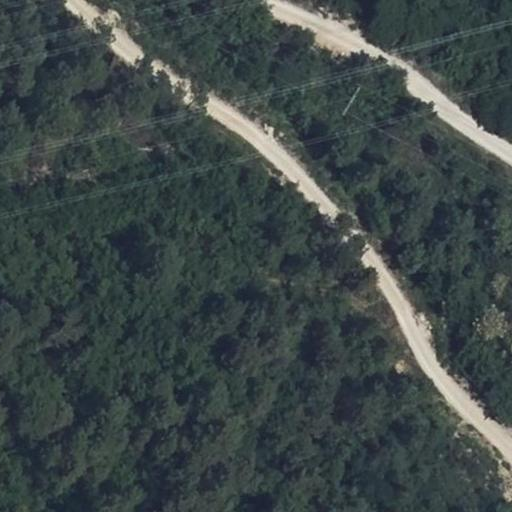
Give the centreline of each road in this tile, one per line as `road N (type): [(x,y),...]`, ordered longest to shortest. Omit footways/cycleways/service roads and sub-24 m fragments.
road 1 (track): [(75,0),(182,87),(270,142),(349,221),(444,394),(511,450)]
road 2 (track): [(511,148),(402,67),(257,0)]
